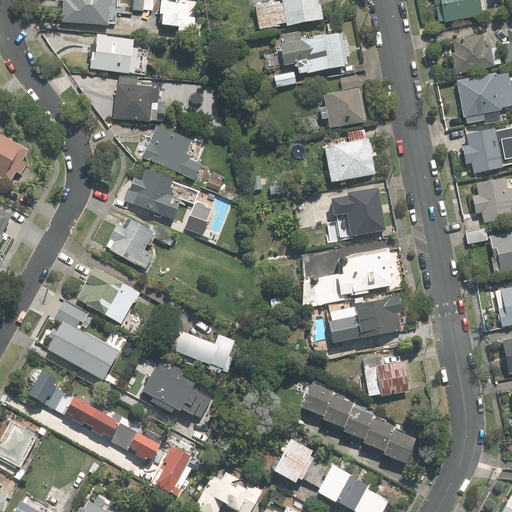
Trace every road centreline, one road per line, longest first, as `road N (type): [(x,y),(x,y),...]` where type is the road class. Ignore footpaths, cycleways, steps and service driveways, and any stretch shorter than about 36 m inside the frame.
road 1 (tertiary): [(431,511),(460,458),(464,413),(384,0)]
road 2 (residential): [(0,327),(71,196),(74,170),(73,147),(13,54),(3,0)]
